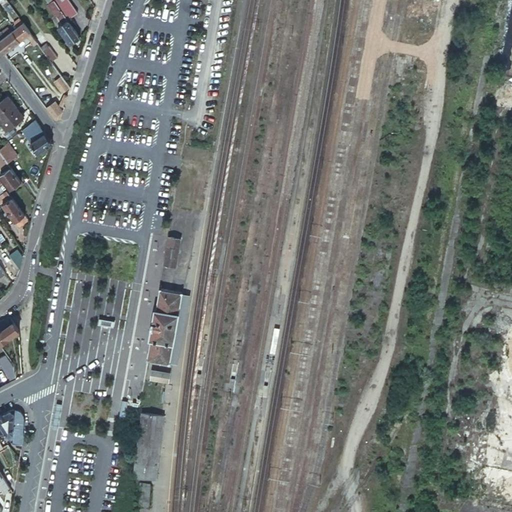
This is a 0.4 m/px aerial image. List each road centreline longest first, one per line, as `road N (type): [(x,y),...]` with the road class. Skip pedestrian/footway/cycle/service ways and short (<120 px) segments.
road 1 (residential): [(0,311),(23,289),(62,142)]
road 2 (residential): [(25,511),(41,381),(0,398)]
road 3 (residential): [(62,142),(106,0)]
